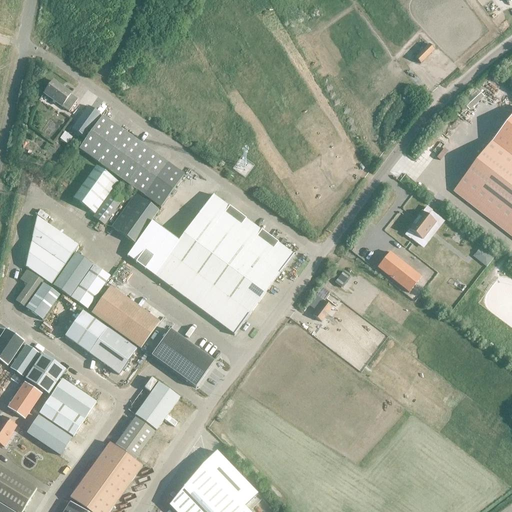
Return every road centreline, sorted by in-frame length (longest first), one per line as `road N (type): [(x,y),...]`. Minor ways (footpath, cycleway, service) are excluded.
road 1 (residential): [(125,399),(5,313),(25,209),(36,202),(118,257)]
road 2 (residential): [(320,255),(22,46)]
road 3 (unclassified): [(331,240),(442,98),(511,41)]
road 4 (residential): [(125,275),(242,359)]
road 5 (residential): [(45,511),(125,399)]
road 6 (residential): [(242,359),(320,255)]
road 7 (residential): [(140,511),(208,407)]
